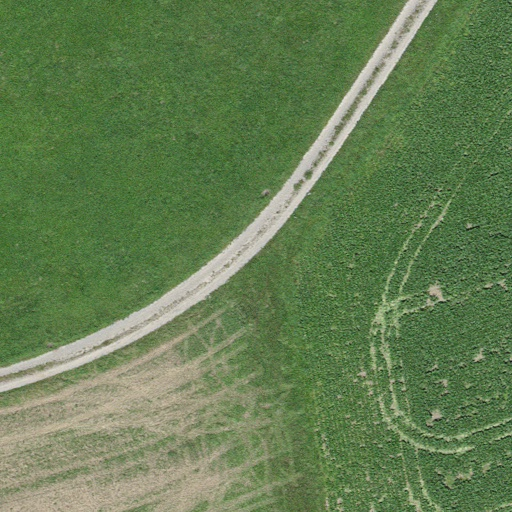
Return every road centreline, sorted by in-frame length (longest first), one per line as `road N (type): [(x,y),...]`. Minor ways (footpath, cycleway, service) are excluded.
road 1 (track): [(428,0),(315,167),(234,262),(118,338),(0,381)]
road 2 (track): [(234,262),(286,511)]
